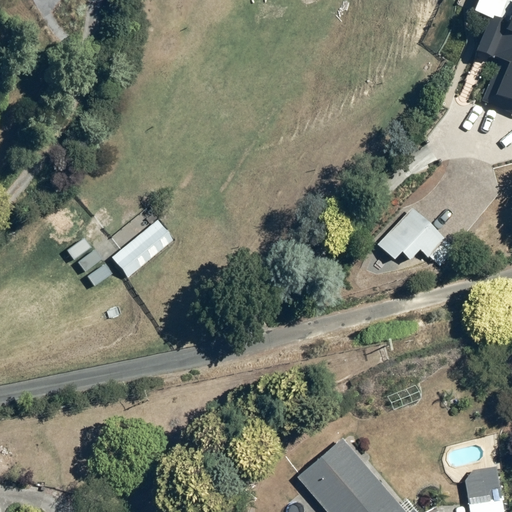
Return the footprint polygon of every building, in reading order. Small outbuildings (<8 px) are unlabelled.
[(511,0),(476,0),(472,14),(485,19),(459,91),(511,109),(511,0)] [(399,211),(374,248),(392,260),(397,252),(409,260),(415,251),(440,268),(453,248),(399,211)] [(173,242),(156,221),(109,258),(126,279),(143,266),(173,242)] [(405,511),(338,439),(295,479),(325,511),(405,511)] [(504,511),(501,487),(466,491),(468,511),(504,511)]
